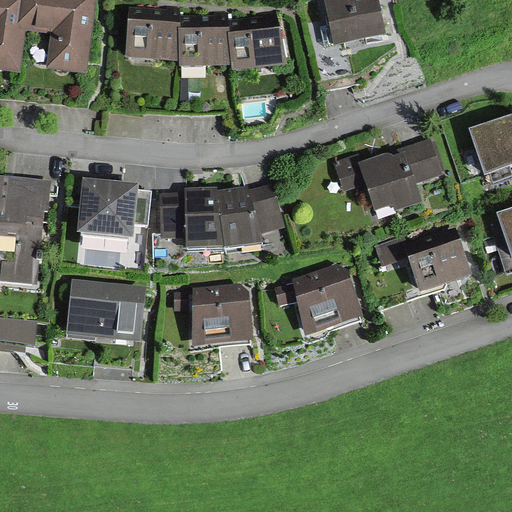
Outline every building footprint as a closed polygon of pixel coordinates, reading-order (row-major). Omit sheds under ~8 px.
[(0,0),(0,71),(22,74),(27,31),(19,30),(22,0),(0,0)] [(22,0),(19,30),(27,31),(54,34),(49,70),(87,75),(95,0),(22,0)] [(386,43),(376,0),(350,0),(325,5),(335,53),(386,43)] [(180,15),(130,12),(127,66),(177,69),(180,20),(180,15)] [(228,20),(180,20),(177,69),(178,74),(231,73),(228,25),(228,20)] [(276,21),(228,25),(231,73),(231,79),(283,73),(276,21)] [(511,168),(511,121),(469,137),(483,178),(511,168)] [(396,155),(358,166),(373,217),(411,206),(396,155)] [(350,157),(334,164),(346,196),(363,189),(350,157)] [(51,182),(0,177),(0,277),(41,282),(51,182)] [(272,188),(211,199),(217,252),(258,247),(256,238),(280,233),(272,188)] [(135,194),(84,189),(78,243),(130,248),(135,194)] [(217,252),(211,199),(161,202),(164,246),(183,245),(184,255),(217,252)] [(511,261),(511,214),(495,221),(510,262),(511,261)] [(413,292),(467,272),(453,234),(399,254),(413,292)] [(340,268),(287,286),(305,338),(357,320),(340,268)] [(147,289),(72,281),(66,339),(141,346),(147,289)] [(0,349),(20,352),(21,341),(35,343),(41,289),(0,285),(0,349)] [(246,290),(190,293),(193,348),(249,345),(246,290)]
